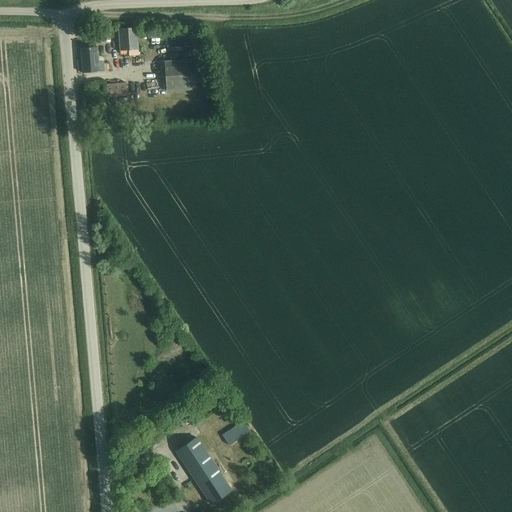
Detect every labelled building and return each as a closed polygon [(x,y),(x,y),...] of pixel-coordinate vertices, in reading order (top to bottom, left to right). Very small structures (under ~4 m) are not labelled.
[(129,56),(139,55),(137,27),(119,29),(120,54),(127,53),(127,50),(129,50),(129,56)] [(97,47),(81,49),(83,73),(103,71),(103,62),(98,62),(97,47)] [(166,91),(197,89),(194,59),(164,61),(166,91)] [(107,97),(127,95),(126,83),(106,84),(107,97)] [(243,421),(222,435),(229,445),(250,431),(243,421)] [(196,437),(176,450),(211,504),(224,496),(231,491),(224,480),(207,454),(196,437)]
